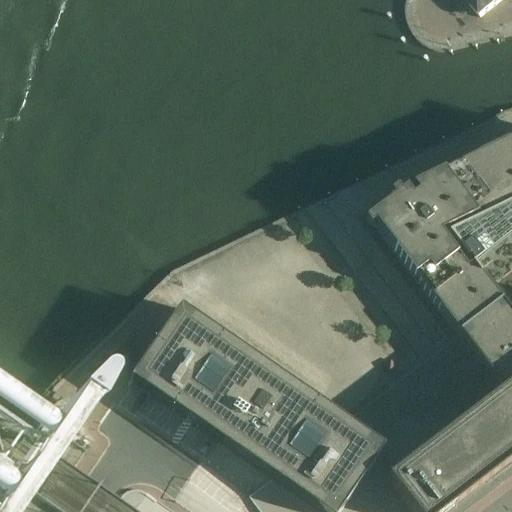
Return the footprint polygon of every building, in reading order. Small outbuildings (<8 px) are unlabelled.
[(463,0),(479,20),(503,0),(463,0)] [(373,228),(457,337),(500,304),(474,270),(511,240),(511,141),(411,191),(416,198),(411,202),(404,193),(368,221),(364,224),(369,231),(373,228)] [(451,511),(487,484),(511,465),(511,320),(500,304),(457,337),(502,395),(482,410),(481,409),(387,482),(409,511),(451,511)] [(341,511),(383,451),(338,420),(179,310),(129,383),(272,481),(316,511),(341,511)] [(0,511),(46,511),(51,505),(29,490),(66,435),(74,423),(75,421),(76,418),(77,416),(77,413),(77,410),(76,408),(75,406),(73,404),(71,402),(69,400),(67,399),(64,398),(61,398),(59,398),(56,399),(50,401),(0,474),(0,511)]
